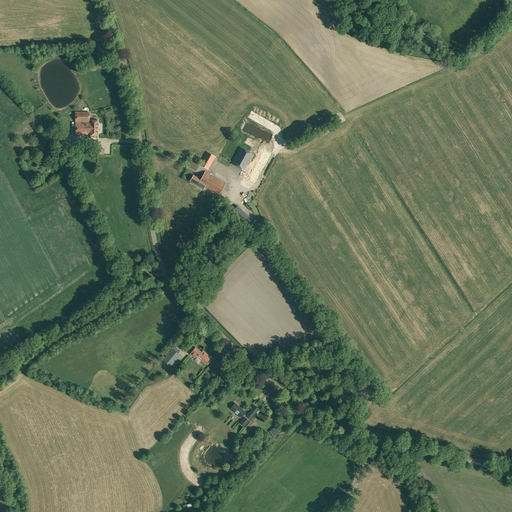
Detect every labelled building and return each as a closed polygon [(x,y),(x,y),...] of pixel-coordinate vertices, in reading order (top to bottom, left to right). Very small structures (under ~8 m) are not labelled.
[(97,136),(97,120),(91,120),(91,122),(89,122),(89,112),(75,112),(76,135),(90,135),(90,136),(97,136)] [(55,141),(58,156),(66,154),(63,139),(55,141)] [(248,165),(251,166),(253,164),(250,162),(254,154),(241,147),(235,157),(248,165)] [(208,169),(215,157),(207,152),(200,165),(208,169)] [(248,165),(235,157),(231,163),(245,171),(248,165)] [(219,195),(226,183),(205,171),(201,179),(193,175),(190,181),(204,189),(205,187),(219,195)] [(181,351),(174,346),(163,360),(170,367),(180,355),(178,354),(181,351)] [(190,354),(196,359),(197,358),(205,364),(211,357),(203,350),(201,352),(196,347),(190,354)] [(230,409),(232,410),(241,418),(243,416),(244,417),(240,423),(234,429),(239,433),(244,426),(244,427),(256,413),(266,422),(269,418),(259,409),(254,405),(246,415),(244,414),(246,412),(235,403),(230,409)] [(274,438),(280,433),(275,428),(270,432),(274,438)]
